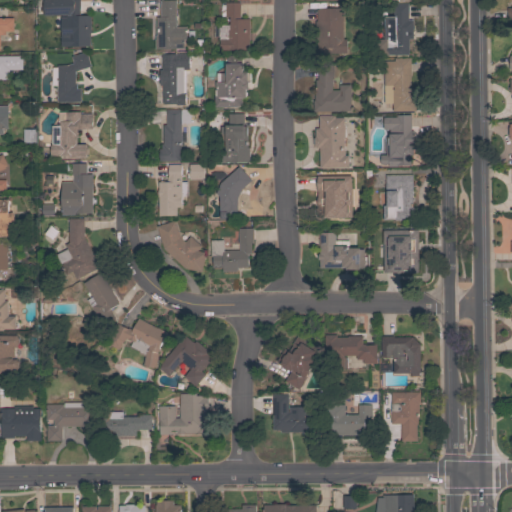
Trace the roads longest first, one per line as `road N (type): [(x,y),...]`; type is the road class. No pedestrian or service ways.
road 1 (tertiary): [(482,475),(473,0)]
road 2 (tertiary): [(453,476),(0,480)]
road 3 (tertiary): [(445,0),(452,409)]
road 4 (residential): [(477,306),(183,305),(148,287)]
road 5 (residential): [(282,0),(285,305)]
road 6 (residential): [(148,287),(128,250),(119,0)]
road 7 (residential): [(238,478),(251,305)]
